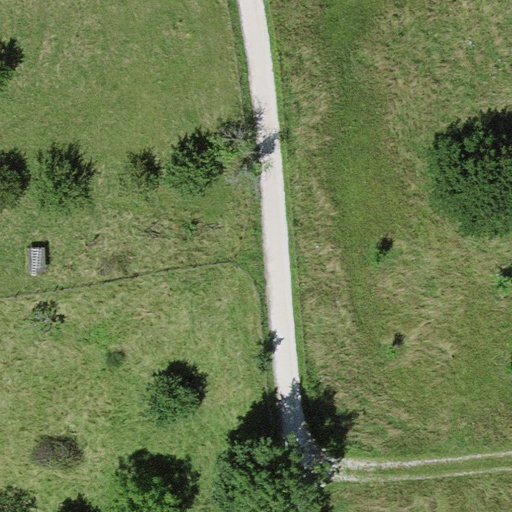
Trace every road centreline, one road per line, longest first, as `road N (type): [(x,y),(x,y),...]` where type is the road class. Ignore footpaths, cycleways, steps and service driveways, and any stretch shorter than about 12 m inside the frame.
road 1 (track): [(251,0),(304,511)]
road 2 (track): [(511,457),(301,477)]
